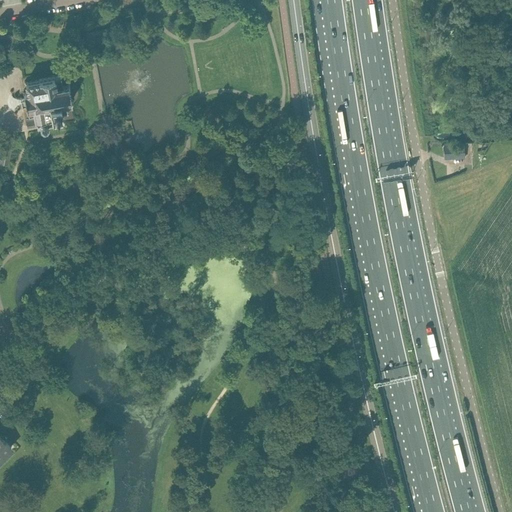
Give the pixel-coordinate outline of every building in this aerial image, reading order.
[(60,75),(52,77),(39,79),(26,82),(24,81),(24,82),(25,83),(27,92),(24,93),(23,92),(22,93),(23,94),(24,97),(20,98),(21,105),(25,104),(26,107),(25,108),(26,109),(27,108),(29,118),(26,119),(27,126),(40,123),(41,125),(41,126),(42,126),(43,125),(44,125),(45,126),(46,125),(45,124),(46,123),(47,124),(48,123),(47,122),(63,119),(62,112),(67,111),(68,112),(69,111),(67,110),(66,101),(71,100),(72,101),(73,100),(71,99),(68,86),(69,84),(69,83),(67,85),(63,85),(61,76),(62,75),(61,74),(60,75)] [(4,140),(0,158),(0,162),(7,164),(12,142),(13,142),(14,141),(14,140),(14,139),(13,139),(12,139),(11,139),(11,140),(6,139),(6,138),(6,137),(5,137),(4,137),(3,137),(3,138),(3,139),(3,140),(4,140)] [(464,145),(444,146),(445,158),(464,157),(464,145)] [(0,408),(12,420),(16,416),(0,400),(0,408)] [(0,458),(11,447),(0,436),(0,458)]
